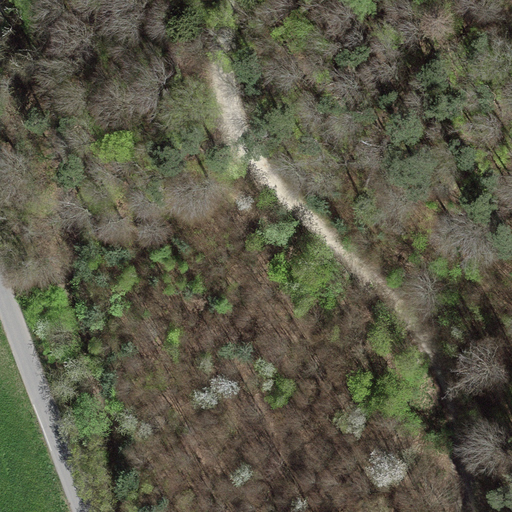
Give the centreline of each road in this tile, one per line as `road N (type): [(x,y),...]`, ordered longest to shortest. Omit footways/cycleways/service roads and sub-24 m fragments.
road 1 (track): [(233,0),(222,70),(232,118),(268,172),(423,320),(447,369),(476,511)]
road 2 (track): [(129,511),(77,276),(55,0)]
road 3 (unclassified): [(0,275),(85,511)]
